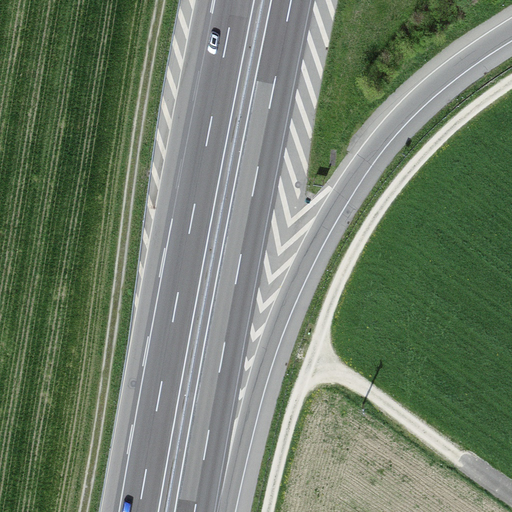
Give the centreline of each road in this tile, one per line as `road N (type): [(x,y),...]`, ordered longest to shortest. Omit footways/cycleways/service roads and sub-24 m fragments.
road 1 (motorway): [(227,511),(268,347),(329,215),(406,110),(511,29)]
road 2 (motorway): [(194,511),(291,0)]
road 3 (motorway): [(234,0),(138,511)]
road 4 (track): [(155,0),(80,511)]
road 5 (track): [(309,362),(354,249),(398,183),(451,127),(511,81)]
road 6 (track): [(511,493),(354,381),(309,362)]
road 7 (track): [(267,511),(309,362)]
